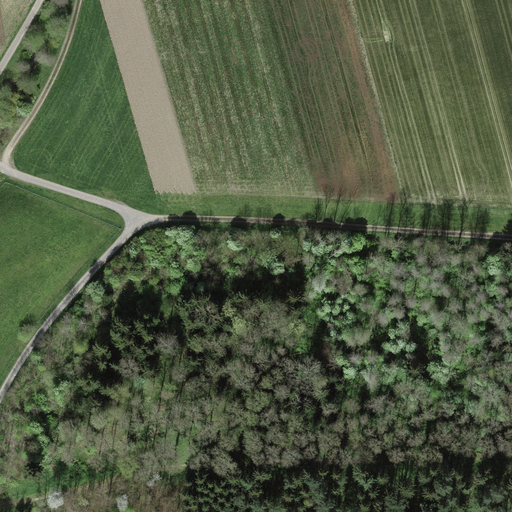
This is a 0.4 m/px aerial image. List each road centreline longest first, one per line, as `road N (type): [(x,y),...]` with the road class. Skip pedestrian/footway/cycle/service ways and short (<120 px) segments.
road 1 (track): [(0,505),(189,464),(511,455)]
road 2 (track): [(136,219),(511,240)]
road 3 (track): [(0,394),(30,343),(136,219)]
road 4 (track): [(5,169),(57,67),(78,0)]
road 5 (track): [(136,219),(0,166)]
